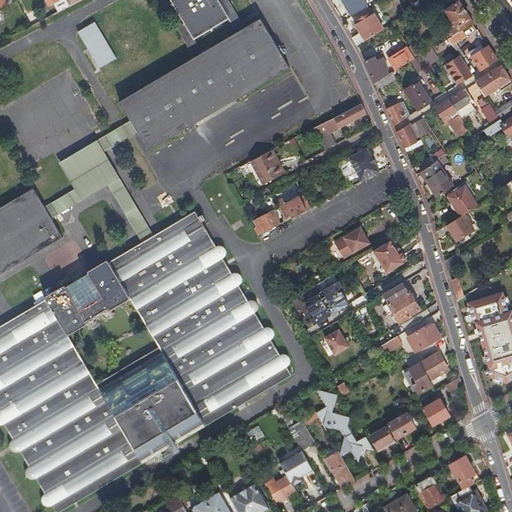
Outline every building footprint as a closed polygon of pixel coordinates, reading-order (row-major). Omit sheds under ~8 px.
[(57,12),(69,6),(66,0),(45,0),(48,6),(53,3),(57,12)] [(241,22),(228,0),(222,0),(219,2),(218,0),(170,0),(184,23),(177,27),(195,59),(121,103),(131,120),(135,126),(138,132),(148,149),(220,107),(289,66),(261,20),(245,29),(241,22)] [(363,0),(341,0),(351,17),(368,7),(363,0)] [(462,30),(474,22),(459,1),(446,10),(456,24),(457,26),(446,32),(450,37),(462,30)] [(24,16),(29,26),(35,23),(30,13),(24,16)] [(355,23),(366,41),(383,30),(373,13),(355,23)] [(93,23),(78,32),(87,49),(99,68),(115,59),(93,23)] [(466,36),(462,30),(450,37),(448,38),(452,45),(466,36)] [(415,43),(408,47),(416,58),(420,55),(422,54),(415,43)] [(472,57),(484,48),(482,44),(469,53),(472,57)] [(498,59),(489,45),(484,48),(472,57),(481,70),(498,59)] [(389,58),(396,70),(415,59),(408,47),(389,58)] [(432,48),(422,54),(420,55),(424,62),(427,66),(438,59),(432,48)] [(421,64),(424,62),(420,55),(416,58),(421,64)] [(459,84),(472,75),(468,69),(459,55),(446,64),(459,84)] [(375,57),(365,62),(375,83),(389,74),(387,69),(389,69),(384,57),(377,60),(375,57)] [(502,90),(511,83),(511,80),(502,65),(476,82),(485,96),(499,87),(502,90)] [(389,74),(375,83),(378,90),(397,79),(396,77),(394,74),(392,72),(389,74)] [(412,85),(404,90),(418,110),(432,101),(419,81),(417,82),(415,79),(411,82),(412,85)] [(467,87),(471,96),(480,93),(476,84),(467,87)] [(470,96),(466,89),(449,99),(462,119),(476,111),(472,104),(468,98),(470,96)] [(478,101),(483,108),(488,105),(483,97),(478,101)] [(449,99),(436,108),(446,124),(449,122),(458,135),(468,129),(462,119),(449,99)] [(511,102),(511,101),(496,111),(500,117),(511,109),(511,102)] [(329,132),(366,113),(361,103),(314,128),(315,130),(318,129),(320,132),(327,128),(329,132)] [(399,103),(387,110),(394,126),(406,118),(399,103)] [(491,125),(500,120),(490,104),(488,105),(483,108),(482,109),(491,125)] [(488,138),(503,128),(511,140),(511,139),(511,119),(504,124),(501,119),(500,120),(491,125),(484,131),(488,138)] [(48,212),(52,218),(108,185),(143,243),(149,239),(154,236),(105,152),(114,146),(132,136),(138,132),(135,126),(131,120),(123,125),(116,129),(97,140),(59,162),(75,189),(45,206),(48,212)] [(397,133),(404,147),(417,141),(411,128),(414,127),(412,123),(397,133)] [(367,148),(349,157),(362,181),(379,171),(375,163),(372,156),(367,148)] [(277,159),(272,150),(251,161),(263,184),(282,174),(275,160),(277,159)] [(275,160),(282,174),(284,173),(277,159),(275,160)] [(437,161),(421,172),(429,184),(431,183),(439,196),(454,186),(437,161)] [(461,217),(464,214),(477,206),(465,186),(449,197),(461,217)] [(34,188),(0,207),(0,273),(61,237),(52,218),(48,212),(45,206),(34,188)] [(286,220),(311,207),(305,196),(301,198),(299,196),(279,207),(286,220)] [(254,229),(258,236),(280,224),(272,210),(253,221),(256,226),(254,229)] [(70,293),(66,287),(65,285),(45,297),(46,299),(0,326),(0,425),(2,426),(4,425),(13,440),(11,442),(10,444),(10,447),(11,449),(12,451),(12,452),(15,453),(18,453),(20,452),(29,468),(27,469),(26,472),(26,474),(27,477),(27,478),(29,479),(31,480),(34,480),(36,479),(45,495),(43,497),(42,499),(42,501),(43,504),(45,506),(47,507),(50,508),(52,507),(55,511),(61,511),(74,505),(77,503),(144,463),(179,443),(238,408),(245,403),(268,390),(276,385),(292,376),(288,368),(290,366),(291,363),(292,361),(292,360),(291,358),(289,356),(286,355),(284,355),(281,355),(272,340),(274,338),(276,336),(276,333),(275,331),(273,329),(271,328),(268,327),(265,328),(256,313),(258,311),(259,309),(259,308),(260,306),(258,303),(257,302),(254,300),(252,300),(249,301),(239,286),(242,284),(243,281),(243,279),(242,276),(241,274),(238,273),(236,273),(232,274),(227,265),(225,262),(223,259),(226,257),(227,254),(227,251),(226,249),(225,247),(222,246),(220,246),(216,247),(215,244),(205,227),(202,222),(206,220),(202,215),(199,217),(195,212),(162,231),(154,236),(149,239),(143,243),(109,262),(108,260),(88,272),(88,274),(92,280),(80,287),(70,293)] [(461,217),(446,226),(457,241),(474,230),(464,214),(461,217)] [(361,228),(334,243),(343,258),(369,243),(361,228)] [(383,245),(374,251),(387,273),(407,261),(403,253),(399,255),(396,250),(391,241),(383,245)] [(454,255),(445,260),(448,270),(459,263),(454,255)] [(339,262),(333,265),(336,270),(342,267),(339,262)] [(88,274),(66,287),(70,293),(80,287),(92,280),(88,274)] [(451,280),(457,301),(463,298),(457,277),(451,280)] [(339,281),(323,291),(335,312),(349,304),(340,289),(343,287),(339,281)] [(408,292),(403,283),(383,294),(388,303),(393,311),(399,321),(420,309),(410,291),(408,292)] [(332,314),(319,293),(305,301),(314,317),(311,318),(315,324),(332,314)] [(477,324),(476,322),(477,322),(479,321),(481,320),(481,318),(482,316),(481,313),(480,311),(478,310),(476,309),(474,309),(473,310),(468,294),(463,298),(457,301),(466,330),(477,324)] [(343,317),(346,323),(352,319),(354,318),(355,321),(370,312),(366,304),(343,317)] [(339,327),(346,323),(343,317),(335,322),(339,327)] [(416,353),(442,338),(433,324),(422,331),(421,329),(409,336),(414,343),(411,345),(416,353)] [(480,332),(477,324),(466,330),(475,361),(504,344),(505,343),(499,334),(496,336),(492,328),(480,332)] [(343,328),(325,335),(334,355),(352,347),(343,328)] [(385,355),(402,345),(397,336),(379,347),(383,353),(385,355)] [(485,395),(497,399),(511,390),(511,380),(498,388),(494,375),(496,374),(493,364),(509,359),(504,344),(475,361),(485,395)] [(448,370),(438,352),(409,369),(417,382),(413,384),(418,394),(433,385),(430,380),(448,370)] [(448,390),(462,385),(459,377),(447,384),(448,390)] [(344,381),(337,386),(343,395),(350,391),(344,381)] [(316,412),(339,451),(341,455),(360,460),(364,446),(373,448),(366,436),(357,442),(347,424),(350,416),(333,410),(336,392),(318,390),(327,406),(316,412)] [(424,409),(433,426),(450,416),(441,400),(424,409)] [(389,424),(397,438),(416,427),(408,413),(389,424)] [(301,420),(289,427),(299,445),(302,451),(314,443),(301,420)] [(387,427),(370,436),(378,450),(395,440),(387,427)] [(262,429),(252,431),(254,439),(264,437),(262,429)] [(245,452),(250,449),(245,441),(240,443),(245,452)] [(299,445),(277,458),(284,469),(287,475),(293,485),(303,479),(301,476),(313,469),(302,451),(299,445)] [(326,459),(343,488),(356,480),(341,455),(339,451),(326,459)] [(471,485),(480,480),(477,474),(475,474),(465,456),(450,465),(463,489),(471,485)] [(303,479),(315,472),(313,469),(301,476),(303,479)] [(295,489),(287,475),(284,476),(276,481),(275,478),(264,485),(274,501),(281,497),(282,499),(286,497),(284,495),(295,489)] [(417,487),(429,508),(446,499),(434,477),(417,487)] [(239,511),(231,497),(221,480),(187,500),(192,508),(192,509),(198,506),(197,504),(219,491),(231,511),(239,511)] [(257,511),(259,511),(260,511),(269,507),(255,483),(247,488),(245,486),(243,485),(242,485),(240,486),(238,488),(238,490),(238,491),(238,493),(231,497),(239,511),(257,511)] [(474,492),(471,485),(463,489),(450,497),(454,503),(458,501),(463,511),(483,511),(487,510),(476,490),(474,492)] [(198,506),(192,509),(193,511),(231,511),(219,491),(197,504),(198,506)] [(166,502),(165,500),(149,509),(150,511),(188,511),(182,501),(186,499),(182,492),(166,502)] [(417,511),(407,494),(385,507),(388,511),(417,511)]
